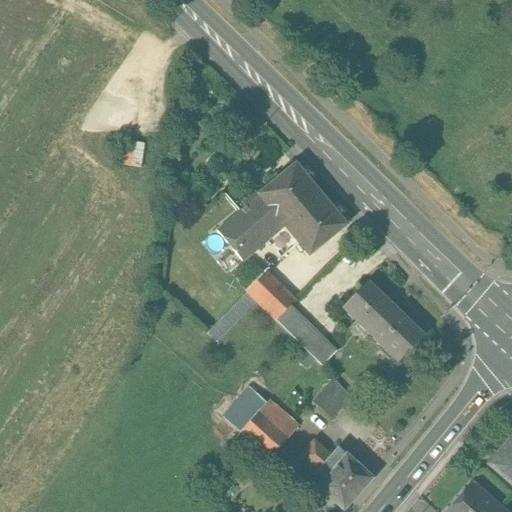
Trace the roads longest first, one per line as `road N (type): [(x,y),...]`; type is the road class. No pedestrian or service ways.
road 1 (primary): [(511,334),(180,0)]
road 2 (unknown): [(174,381),(199,96),(221,40)]
road 3 (primary): [(374,511),(511,355)]
